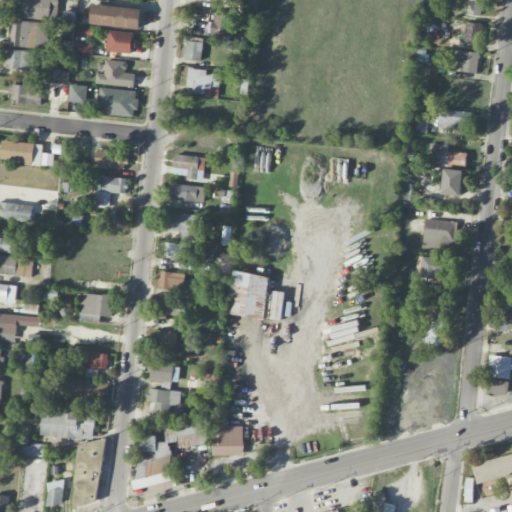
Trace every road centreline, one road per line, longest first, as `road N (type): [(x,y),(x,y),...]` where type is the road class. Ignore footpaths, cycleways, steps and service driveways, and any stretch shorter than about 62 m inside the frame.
road 1 (residential): [(171,0),(117,511)]
road 2 (residential): [(511,0),(463,438)]
road 3 (secondary): [(511,424),(179,511)]
road 4 (residential): [(212,138),(0,120)]
